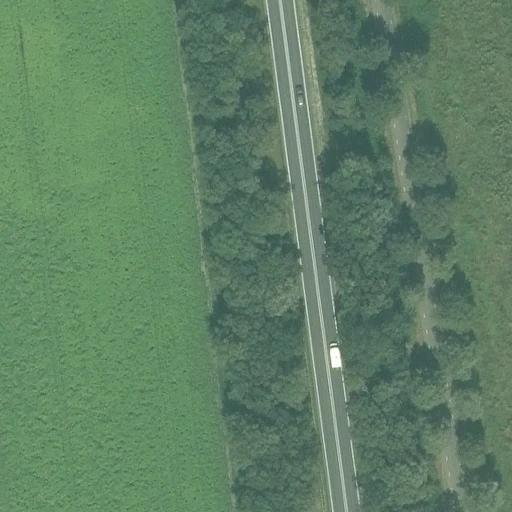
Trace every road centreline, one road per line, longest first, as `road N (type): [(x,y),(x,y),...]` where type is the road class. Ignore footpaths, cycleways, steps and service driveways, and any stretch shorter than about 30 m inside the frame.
road 1 (unclassified): [(465,511),(385,0)]
road 2 (trunk): [(346,511),(279,0)]
